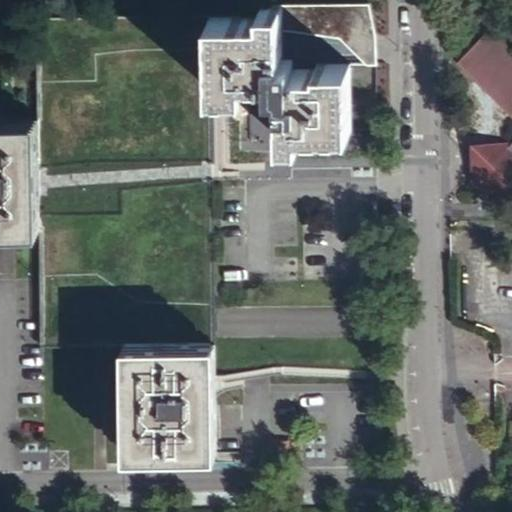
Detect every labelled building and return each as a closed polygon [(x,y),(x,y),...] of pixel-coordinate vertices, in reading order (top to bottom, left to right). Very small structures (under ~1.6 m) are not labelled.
[(203,23),(205,99),(241,98),(241,84),(265,83),(265,95),(276,95),(277,146),(296,146),(296,135),(346,134),(346,58),(309,59),(309,73),(285,73),(285,61),(275,61),(275,11),(254,11),(253,22),(203,23)] [(119,351),(211,351),(210,321),(205,99),(203,23),(36,27),(36,127),(38,235),(39,352),(119,351)] [(511,46),(494,29),(461,62),(511,112),(511,46)] [(0,235),(38,235),(36,127),(0,127),(0,235)] [(511,147),(509,144),(489,144),(473,161),(473,181),(487,193),(508,195),(511,190),(511,147)] [(211,351),(119,351),(121,461),(213,460),(211,351)]
